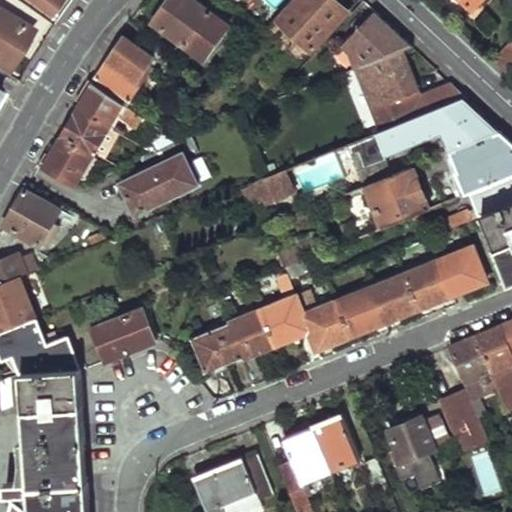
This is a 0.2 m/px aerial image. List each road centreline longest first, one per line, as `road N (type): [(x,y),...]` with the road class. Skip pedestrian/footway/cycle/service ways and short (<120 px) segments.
road 1 (residential): [(127,511),(131,479),(161,443),(511,301)]
road 2 (residential): [(108,0),(0,172)]
road 3 (residential): [(511,108),(395,0)]
